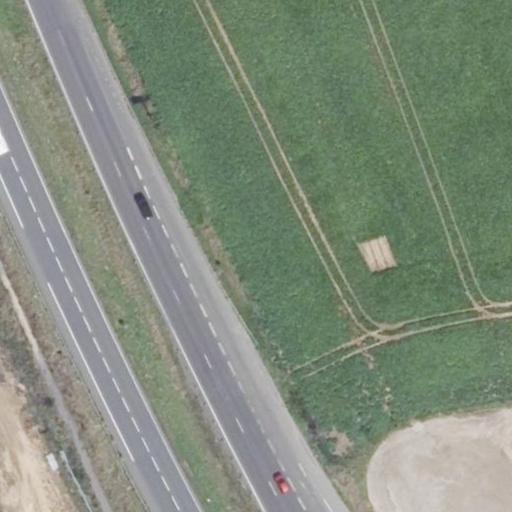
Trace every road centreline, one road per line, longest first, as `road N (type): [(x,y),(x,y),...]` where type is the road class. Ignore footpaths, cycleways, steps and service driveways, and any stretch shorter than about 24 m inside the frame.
road 1 (trunk): [(286,511),(118,173),(46,0)]
road 2 (trunk): [(0,129),(116,395),(177,511)]
road 3 (track): [(511,417),(417,432),(380,453),(369,486),(385,511)]
